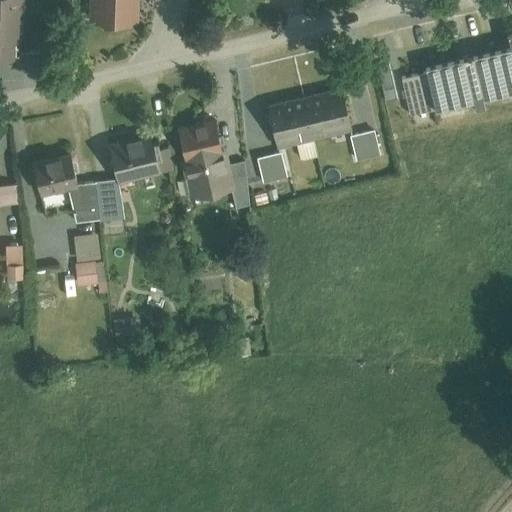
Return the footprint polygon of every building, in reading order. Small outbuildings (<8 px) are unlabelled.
[(0,0),(0,46),(28,47),(28,0),(0,0)] [(90,0),(90,22),(143,23),(142,0),(90,0)] [(428,73),(402,79),(411,115),(511,91),(511,32),(507,33),(510,47),(426,66),(428,73)] [(343,85),(304,93),(314,135),(352,128),(343,85)] [(269,101),(279,144),(297,140),(301,156),(318,152),(314,135),(304,93),(269,101)] [(218,117),(178,126),(184,152),(180,153),(184,173),(176,175),(179,191),(188,188),(189,192),(231,182),(236,203),(250,201),(245,157),(229,160),(218,117)] [(375,126),(351,131),(357,158),(381,152),(375,126)] [(153,136),(110,145),(117,174),(117,177),(160,168),(153,136)] [(70,148),(33,158),(42,190),(68,183),(79,181),(70,148)] [(288,173),(282,148),(256,154),(262,179),(288,173)] [(94,176),(94,179),(99,217),(124,215),(117,177),(117,174),(94,176)] [(68,183),(77,219),(99,217),(94,179),(79,181),(68,183)] [(0,200),(16,201),(17,181),(0,180),(0,200)] [(98,230),(75,232),(77,258),(100,256),(98,230)] [(20,240),(6,241),(7,275),(21,274),(20,240)] [(96,260),(77,262),(80,284),(97,282),(98,292),(106,291),(104,277),(98,278),(96,260)]
